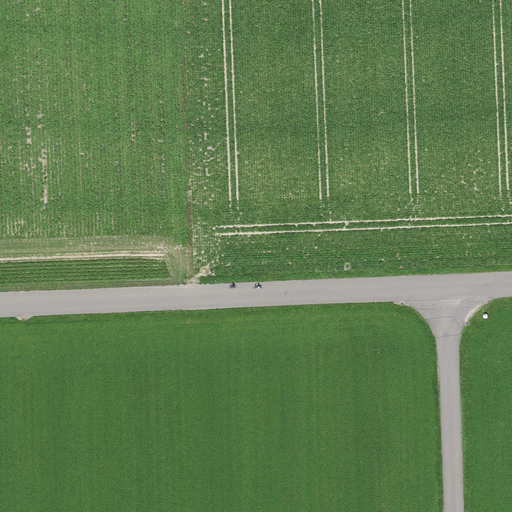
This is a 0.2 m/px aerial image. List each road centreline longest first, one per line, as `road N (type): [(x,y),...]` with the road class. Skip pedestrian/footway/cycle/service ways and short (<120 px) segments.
road 1 (unclassified): [(0,305),(450,288)]
road 2 (unclassified): [(457,511),(450,288)]
